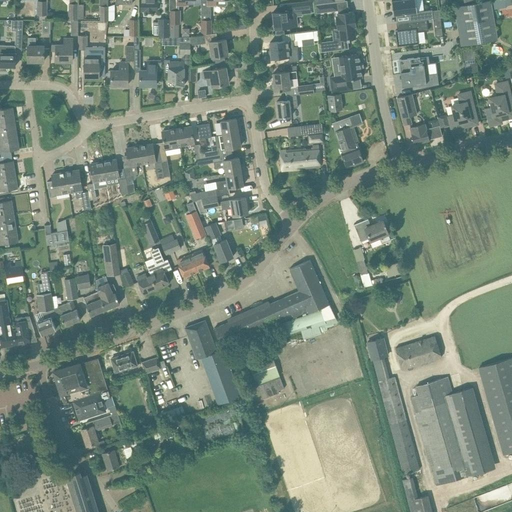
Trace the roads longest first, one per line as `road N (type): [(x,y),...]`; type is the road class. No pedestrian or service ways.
road 1 (tertiary): [(38,364),(221,297),(291,227)]
road 2 (residential): [(367,0),(397,167)]
road 3 (residential): [(116,511),(66,444),(38,364)]
road 4 (residential): [(89,124),(249,99)]
road 5 (residential): [(291,227),(263,178),(249,99)]
road 6 (tertiary): [(291,227),(329,193),(397,167)]
